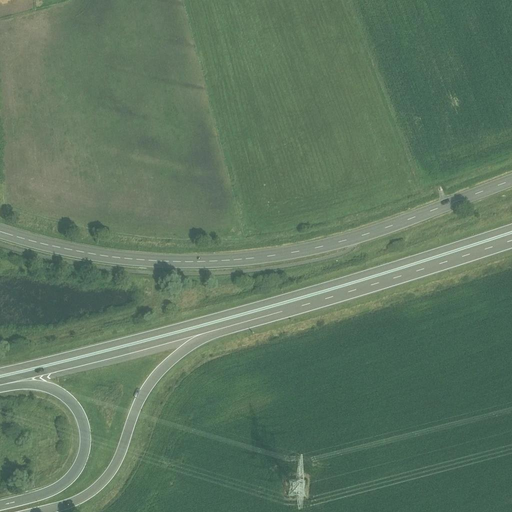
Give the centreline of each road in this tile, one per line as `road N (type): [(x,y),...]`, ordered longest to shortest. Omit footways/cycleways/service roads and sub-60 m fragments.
road 1 (secondary): [(0,232),(120,259),(241,260),(341,243),(511,181)]
road 2 (trunk): [(38,511),(70,503),(106,478),(139,399),(173,358),(281,306)]
road 3 (trunk): [(0,377),(281,306)]
road 4 (trunk): [(281,306),(511,236)]
road 5 (trunk): [(0,389),(55,392),(76,411),(85,434),(79,464),(62,485),(0,506)]
